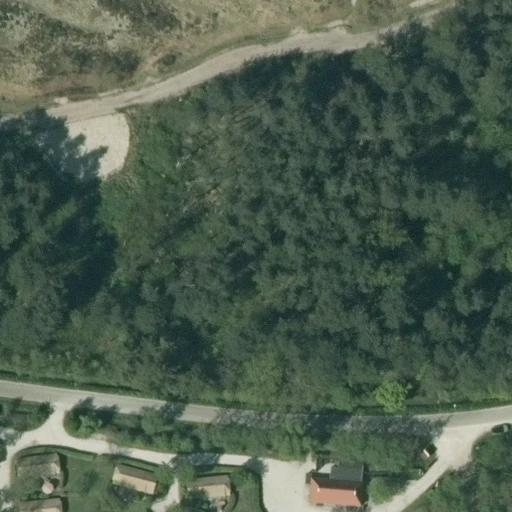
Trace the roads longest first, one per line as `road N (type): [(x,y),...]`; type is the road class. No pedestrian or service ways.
road 1 (unclassified): [(0,391),(343,425),(511,416)]
road 2 (track): [(0,124),(74,117),(242,62),(340,49),(475,0)]
